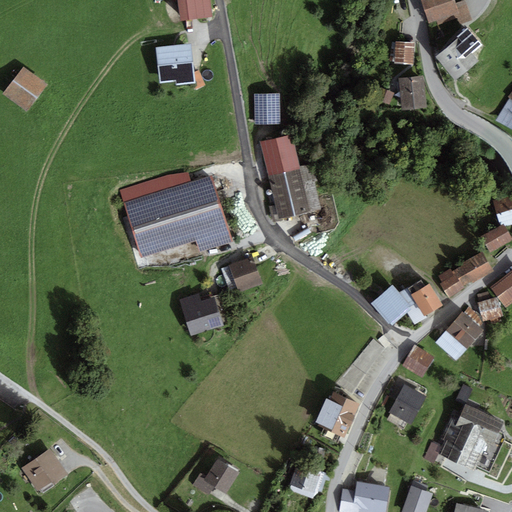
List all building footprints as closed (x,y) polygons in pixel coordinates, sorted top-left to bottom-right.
[(210,0),(177,0),(180,22),(212,17),(210,0)] [(454,0),(419,0),(428,25),(437,22),(459,14),(455,3),(454,0)] [(464,0),(455,3),(459,14),(437,22),(440,32),(472,21),(464,0)] [(482,45),(468,28),(457,37),(458,39),(436,57),(456,81),(479,62),(472,53),(482,45)] [(413,64),(414,42),(396,42),(395,64),(413,64)] [(191,44),(156,48),(159,83),(176,82),(176,86),(195,84),(191,44)] [(28,113),(47,84),(22,67),(3,96),(28,113)] [(427,108),(423,76),(399,79),(403,111),(427,108)] [(389,105),(394,93),(387,91),(383,102),(389,105)] [(511,92),(508,97),(511,98),(496,120),(511,129),(511,92)] [(280,124),(280,94),(254,94),(254,124),(280,124)] [(261,142),(269,176),(300,169),(292,135),(261,142)] [(300,169),(269,176),(279,220),(321,210),(311,166),(300,169)] [(120,193),(123,203),(190,182),(187,172),(167,176),(119,191),(120,193)] [(190,182),(123,203),(140,258),(196,241),(199,253),(233,242),(212,175),(190,182)] [(511,194),(493,200),(500,224),(511,220),(511,194)] [(490,252),(511,240),(511,239),(504,225),(481,237),(490,252)] [(451,268),(438,276),(442,282),(439,284),(449,298),(466,288),(464,286),(494,272),(482,252),(452,271),(451,268)] [(254,256),(229,265),(239,293),(263,285),(254,256)] [(507,308),(511,303),(511,270),(491,288),(507,308)] [(443,305),(429,284),(425,287),(421,280),(408,289),(411,296),(417,306),(425,317),(443,305)] [(399,293),(392,285),(371,303),(390,326),(407,312),(411,308),(399,293)] [(408,289),(399,293),(411,308),(417,306),(411,296),(408,289)] [(477,295),(480,303),(490,300),(488,292),(477,295)] [(198,294),(179,300),(191,336),(223,326),(214,297),(200,301),(198,294)] [(503,317),(497,297),(490,300),(480,303),(478,303),(482,318),(484,323),(503,317)] [(425,317),(417,306),(411,308),(407,312),(415,324),(426,319),(425,317)] [(469,307),(464,313),(479,327),(484,323),(482,318),(469,307)] [(464,313),(462,312),(446,330),(467,349),(483,331),(479,327),(464,313)] [(456,361),(467,349),(446,330),(435,342),(456,361)] [(381,335),(339,386),(352,396),(393,345),(381,335)] [(414,346),(402,366),(422,378),(434,358),(414,346)] [(426,397),(404,385),(389,413),(411,425),(426,397)] [(472,389),(463,385),(456,401),(465,405),(472,389)] [(345,438),(359,404),(332,393),(329,400),(326,398),(316,423),(319,424),(318,426),(345,438)] [(465,405),(461,415),(455,412),(442,440),(446,442),(440,454),(476,471),(489,443),(494,445),(504,423),(465,405)] [(434,464),(441,447),(431,443),(424,461),(434,464)] [(38,493),(69,474),(52,448),(22,467),(38,493)] [(210,496),(215,487),(227,494),(240,471),(217,458),(206,477),(200,474),(193,485),(210,496)] [(298,464),(290,485),(316,494),(324,473),(298,464)] [(413,481),(411,486),(426,491),(428,486),(413,481)] [(358,511),(359,511),(385,511),(389,487),(357,482),(355,491),(343,489),(339,511),(358,511)] [(426,511),(432,493),(426,491),(411,486),(402,511),(426,511)]
